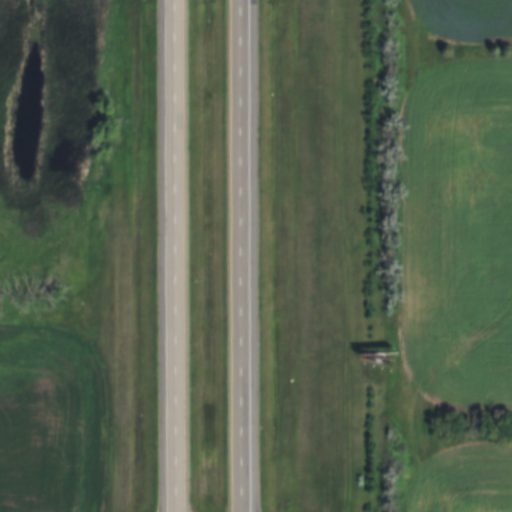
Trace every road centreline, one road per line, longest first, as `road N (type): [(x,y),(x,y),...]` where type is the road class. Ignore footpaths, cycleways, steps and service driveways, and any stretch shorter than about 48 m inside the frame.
road 1 (track): [(407,0),(410,511)]
road 2 (trunk): [(176,0),(178,511)]
road 3 (trunk): [(245,511),(244,0)]
